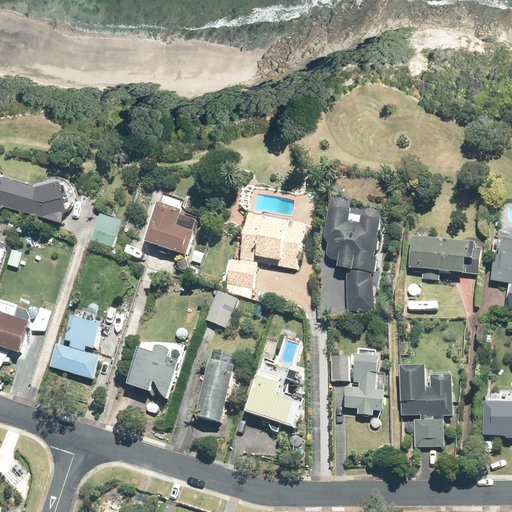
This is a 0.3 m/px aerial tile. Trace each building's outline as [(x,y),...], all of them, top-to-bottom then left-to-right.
[(0,189),(0,208),(65,228),(68,218),(71,217),(64,188),(40,193),(2,181),(0,189)] [(150,242),(151,242),(150,246),(190,259),(198,235),(197,234),(200,223),(185,218),(187,214),(183,212),(186,201),(168,196),(164,207),(163,207),(158,220),(157,219),(150,242)] [(366,231),(348,229),(352,213),(352,212),(352,211),(351,210),(351,209),(351,208),(350,207),(349,206),(348,206),(347,205),(346,205),(346,204),(345,204),(344,204),(343,204),(342,204),(341,204),(340,204),(340,205),(339,205),(338,205),(337,206),(337,207),(336,208),(335,209),(335,210),(335,211),(334,211),(329,237),(329,238),(329,239),(329,240),(329,241),(330,241),(330,242),(331,242),(332,243),(333,243),(331,252),(331,253),(331,254),(331,255),(331,256),(331,257),(332,257),(332,258),(333,258),(333,259),(334,259),(335,259),(344,261),(343,263),(345,264),(353,265),(351,277),(351,299),(351,310),(374,309),(374,298),(374,281),(371,280),(372,272),(373,273),(374,273),(375,272),(376,272),(377,271),(377,270),(377,269),(379,263),(379,262),(379,261),(378,261),(378,260),(377,259),(376,259),(375,259),(376,258),(377,251),(379,251),(380,251),(380,250),(381,245),(381,244),(382,244),(382,243),(381,243),(379,242),(384,221),(383,220),(383,219),(383,218),(382,217),(381,216),(381,215),(380,215),(379,215),(378,214),(377,214),(376,214),(375,214),(374,214),(373,215),(372,215),(371,216),(370,217),(369,218),(369,219),(369,220),(366,231)] [(211,212),(207,223),(214,225),(218,215),(211,212)] [(103,216),(93,242),(115,250),(124,224),(103,216)] [(214,280),(230,283),(228,293),(254,301),(260,265),(300,272),(308,226),(251,216),(243,264),(234,263),(237,246),(220,243),(214,280)] [(11,224),(9,231),(15,233),(16,232),(18,226),(11,224)] [(19,226),(16,233),(23,235),(26,229),(19,226)] [(480,247),(417,240),(414,271),(425,272),(423,280),(440,281),(441,274),(469,277),(469,275),(481,277),(484,250),(480,250),(480,247)] [(511,286),(511,243),(510,243),(509,249),(505,248),(503,259),(499,259),(494,283),(511,286)] [(129,247),(125,255),(146,264),(149,256),(129,247)] [(196,252),(194,263),(202,265),(205,255),(196,252)] [(219,289),(226,293),(229,286),(222,282),(219,289)] [(222,294),(210,324),(230,331),(242,302),(222,294)] [(440,305),(412,304),(412,314),(439,315),(440,305)] [(116,309),(110,328),(121,332),(127,313),(116,309)] [(55,316),(43,311),(36,331),(35,333),(48,337),(55,316)] [(35,327),(0,315),(0,350),(24,358),(35,327)] [(98,354),(106,331),(76,321),(69,344),(75,346),(73,352),(59,347),(52,369),(97,383),(103,361),(88,356),(90,351),(98,354)] [(490,333),(488,346),(496,347),(497,333),(490,333)] [(46,340),(39,337),(30,359),(38,362),(46,340)] [(143,353),(132,389),(154,396),(157,386),(160,387),(162,393),(165,397),(169,402),(171,404),(184,366),(173,363),(175,357),(171,353),(169,352),(166,352),(164,352),(161,352),(159,359),(143,353)] [(361,412),(361,417),(376,419),(376,413),(386,414),(387,394),(379,394),(381,377),(383,378),(384,362),(381,362),(382,354),(363,353),(363,360),(361,360),(360,372),(359,371),(358,386),(363,386),(363,392),(350,391),(348,411),(361,412)] [(238,371),(241,361),(220,356),(217,366),(216,365),(201,421),(225,427),(240,371),(238,371)] [(334,384),(352,384),(352,357),(334,357),(334,384)] [(417,423),(418,450),(447,449),(447,419),(458,419),(458,379),(454,379),(454,375),(433,376),(433,383),(436,383),(436,392),(431,392),(430,371),(404,371),(405,419),(424,418),(424,422),(417,423)] [(264,375),(251,417),(297,432),(304,408),(281,401),(287,382),(264,375)] [(489,407),(487,439),(510,441),(510,442),(511,442),(511,404),(492,403),(492,407),(489,407)]
